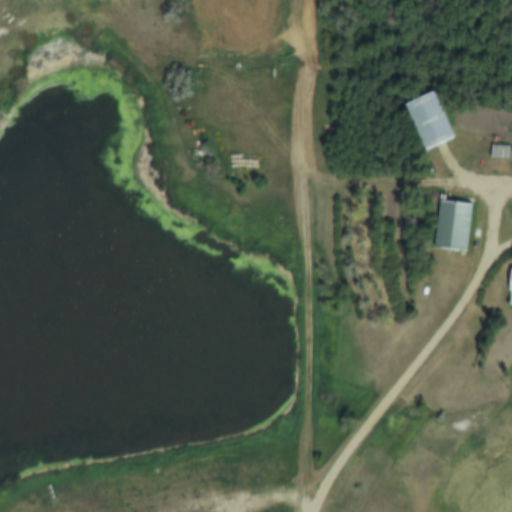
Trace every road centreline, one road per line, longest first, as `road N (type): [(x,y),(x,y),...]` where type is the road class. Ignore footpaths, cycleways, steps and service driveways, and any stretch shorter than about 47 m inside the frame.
road 1 (track): [(301,0),(304,511)]
road 2 (track): [(306,172),(332,184),(468,186),(499,196)]
